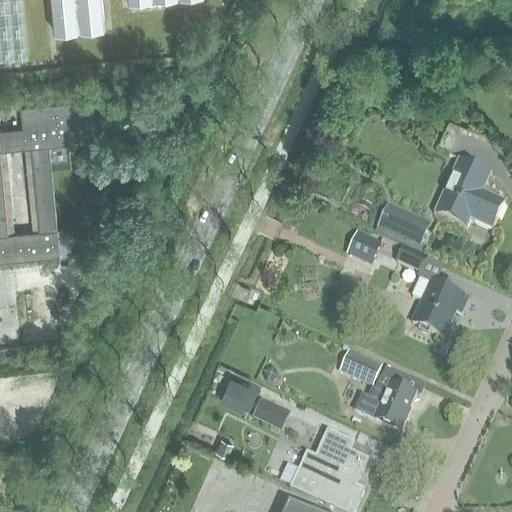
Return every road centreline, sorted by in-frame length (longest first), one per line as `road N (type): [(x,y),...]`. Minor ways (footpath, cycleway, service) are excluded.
road 1 (secondary): [(71,511),(311,0)]
road 2 (residential): [(432,511),(511,335)]
